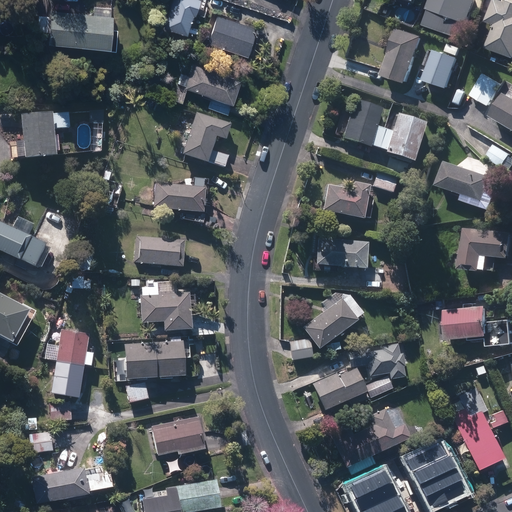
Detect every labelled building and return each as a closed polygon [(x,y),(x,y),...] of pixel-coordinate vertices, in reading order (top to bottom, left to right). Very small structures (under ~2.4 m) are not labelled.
[(206,0),(172,0),(164,27),(161,26),(157,37),(165,39),(167,31),(185,36),(191,16),(195,17),(196,15),(202,17),(206,0)] [(443,0),(432,0),(425,25),(458,36),(462,24),(438,16),(443,0)] [(472,0),(451,0),(448,13),(467,18),(472,0)] [(505,0),(505,1),(500,0),(493,0),(486,21),(495,24),(486,49),(511,58),(511,2),(506,0),(505,0)] [(109,15),(51,10),(48,41),(107,46),(109,15)] [(254,24),(218,12),(209,41),(245,52),(254,24)] [(419,36),(397,30),(385,73),(407,80),(419,36)] [(464,46),(449,40),(444,52),(459,58),(464,46)] [(238,81),(191,64),(183,85),(231,101),(238,81)] [(381,69),(364,64),(361,74),(378,79),(381,69)] [(502,83),(485,73),(473,94),(490,104),(502,83)] [(511,92),(508,90),(493,114),(511,125),(511,92)] [(379,108),(356,99),(342,136),(365,145),(379,108)] [(102,110),(88,110),(88,124),(101,125),(102,110)] [(47,111),(20,112),(21,154),(48,154),(47,111)] [(229,123),(196,112),(183,151),(224,165),(228,152),(213,145),(216,137),(225,135),(229,123)] [(422,126),(397,117),(385,151),(410,159),(422,126)] [(390,130),(376,125),(369,143),(384,148),(390,130)] [(511,153),(496,144),(491,156),(499,159),(503,156),(509,159),(511,153)] [(488,174),(447,160),(439,183),(480,197),(488,174)] [(396,180),(376,174),(372,187),(392,193),(396,180)] [(205,188),(156,182),(153,205),(202,211),(205,188)] [(323,209),(362,216),(368,185),(354,182),(353,189),(328,184),(323,209)] [(45,243),(0,220),(0,249),(33,266),(45,243)] [(510,233),(465,229),(461,268),(481,270),(483,252),(508,254),(510,233)] [(181,239),(135,236),(133,262),(179,266),(181,239)] [(364,243),(318,239),(316,264),(362,267),(364,243)] [(72,293),(72,289),(90,290),(90,280),(83,280),(83,277),(71,277),(71,286),(66,286),(66,293),(72,293)] [(185,296),(141,296),(141,321),(162,321),(162,330),(186,329),(185,296)] [(340,302),(303,328),(316,346),(352,320),(340,302)] [(485,307),(448,309),(449,337),(486,336),(485,307)] [(87,333),(62,329),(51,392),(75,396),(87,333)] [(183,344),(125,345),(126,378),(184,377),(183,344)] [(381,349),(347,355),(349,367),(366,364),(368,376),(387,373),(388,379),(403,377),(402,367),(403,366),(401,353),(398,354),(397,344),(381,347),(381,349)] [(484,366),(474,370),(477,380),(488,376),(484,366)] [(353,369),(313,385),(323,409),(363,392),(353,369)] [(364,393),(367,400),(392,389),(388,380),(386,376),(362,387),(364,393)] [(144,383),(125,387),(129,401),(147,397),(144,383)] [(333,432),(347,462),(405,435),(390,405),(368,415),(372,424),(354,433),(350,425),(333,432)] [(402,414),(402,416),(404,420),(405,421),(407,421),(408,422),(409,422),(411,422),(412,422),(413,421),(415,421),(416,420),(417,419),(417,418),(418,417),(418,415),(419,414),(419,412),(418,411),(418,410),(417,409),(416,408),(415,407),(414,406),(413,405),(411,405),(410,405),(408,405),(407,406),(406,406),(405,407),(404,408),(403,409),(402,410),(402,411),(402,413),(402,414)] [(71,410),(51,409),(50,420),(70,421),(71,410)] [(480,414),(455,425),(475,469),(499,458),(480,414)] [(196,420),(151,427),(155,455),(200,448),(196,420)] [(52,451),(49,431),(29,434),(31,454),(52,451)] [(413,472),(446,454),(439,441),(406,458),(413,472)] [(419,484),(453,467),(446,454),(413,472),(419,484)] [(78,467),(32,478),(37,503),(84,492),(78,467)] [(425,497),(460,480),(453,467),(419,484),(425,497)] [(356,498),(391,481),(385,469),(350,486),(356,498)] [(217,480),(166,488),(167,496),(142,499),(144,511),(186,511),(221,507),(217,480)] [(465,491),(460,480),(425,497),(431,508),(465,491)] [(362,511),(398,494),(391,481),(356,498),(362,511)] [(392,511),(404,506),(398,494),(362,511),(392,511)]
